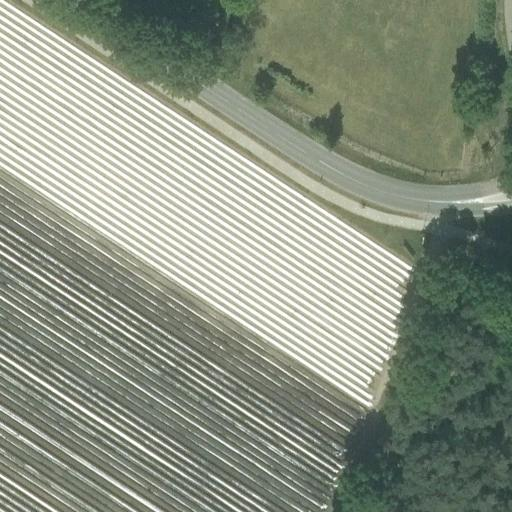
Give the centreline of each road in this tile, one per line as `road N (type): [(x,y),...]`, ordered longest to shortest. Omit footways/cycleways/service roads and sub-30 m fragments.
road 1 (tertiary): [(480,202),(390,196),(331,174),(63,0)]
road 2 (track): [(440,232),(405,354),(334,511)]
